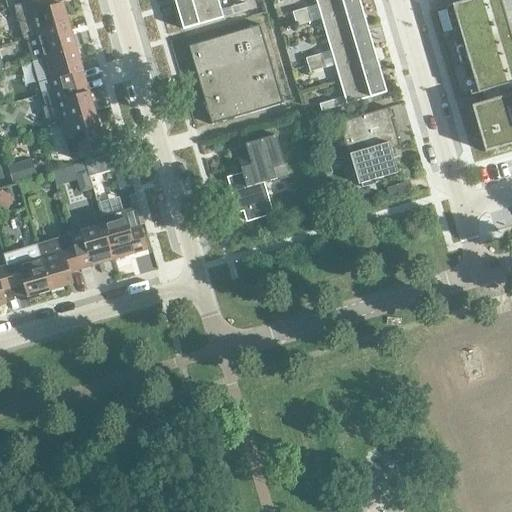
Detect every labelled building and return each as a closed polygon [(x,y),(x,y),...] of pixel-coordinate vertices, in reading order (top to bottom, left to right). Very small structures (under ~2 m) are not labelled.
[(24,41),(26,40),(69,27),(63,4),(51,8),(48,0),(37,0),(13,7),(24,41)] [(223,18),(217,0),(198,0),(176,7),(183,30),(223,18)] [(314,0),(319,13),(359,1),(359,0),(314,0)] [(511,39),(500,0),(472,0),(445,8),(471,97),(511,84),(511,39)] [(319,13),(325,36),(366,24),(359,1),(319,13)] [(248,11),(246,4),(230,8),(233,15),(248,11)] [(292,13),(294,20),(309,16),(307,9),(292,13)] [(309,16),(294,20),(296,27),(311,23),(309,16)] [(325,36),(330,52),(332,59),(373,47),(366,24),(325,36)] [(188,47),(211,125),(211,126),(227,121),(225,116),(231,114),(233,120),(284,105),(260,25),(188,47)] [(41,59),(76,49),(69,27),(26,40),(32,62),(41,59)] [(332,59),(339,82),(380,70),(373,47),(332,59)] [(32,62),(42,95),(86,82),(76,49),(41,59),(32,62)] [(305,59),(307,66),(323,62),(321,55),(305,59)] [(323,62),(307,66),(310,73),(325,69),(323,62)] [(339,82),(346,105),(387,94),(380,70),(339,82)] [(52,128),(61,126),(95,116),(86,82),(42,95),(46,108),(43,108),(46,119),(49,118),(52,128)] [(511,95),(471,107),(485,153),(511,145),(511,95)] [(321,112),(336,108),(334,101),(319,105),(321,112)] [(391,150),(400,148),(388,109),(339,123),(346,148),(350,147),(352,154),(350,155),(359,185),(361,185),(362,188),(375,184),(374,181),(397,174),(391,150)] [(102,138),(95,116),(61,126),(71,159),(94,153),(91,142),(102,138)] [(237,214),(243,212),(245,212),(248,223),(273,215),(264,183),(288,176),(276,136),(245,145),(247,152),(236,155),(242,174),(227,178),(237,214)] [(13,183),(37,176),(32,160),(8,167),(13,183)] [(316,178),(332,174),(329,163),(313,168),(316,178)] [(75,174),(77,181),(80,192),(93,189),(90,178),(88,170),(75,174)] [(0,205),(9,209),(14,198),(0,191),(0,205)] [(113,260),(147,250),(135,208),(101,218),(103,226),(113,260)] [(70,236),(73,247),(80,270),(113,260),(103,226),(70,236)] [(0,250),(0,259),(1,261),(36,252),(33,241),(0,250)] [(73,247),(40,257),(50,291),(73,285),(69,273),(80,270),(73,247)] [(40,257),(7,267),(13,290),(24,287),(27,298),(50,291),(40,257)] [(0,268),(0,306),(6,304),(3,293),(13,290),(7,267),(0,268)]
